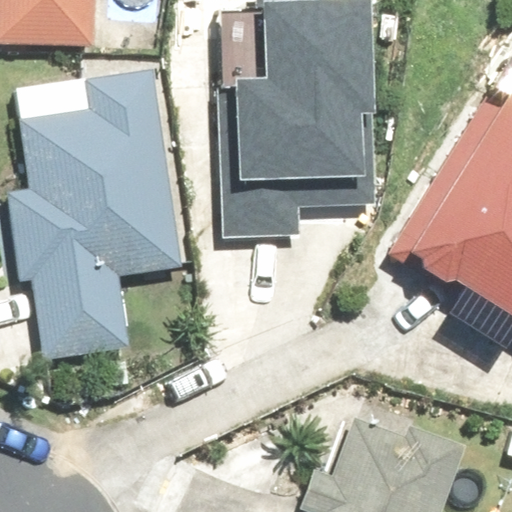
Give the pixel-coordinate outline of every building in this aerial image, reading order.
[(0,0),(0,48),(83,52),(85,0),(0,0)] [(369,211),(360,0),(317,2),(316,0),(247,0),(248,5),(205,7),(214,238),(298,234),(297,214),(369,211)] [(170,271),(142,74),(76,83),(81,112),(11,122),(20,189),(0,192),(0,216),(10,286),(25,284),(36,361),(120,349),(110,279),(170,271)] [(511,84),(495,74),(380,255),(475,316),(463,333),(493,352),(504,334),(511,339),(511,84)] [(299,511),(434,511),(458,447),(400,426),(396,438),(348,421),(327,477),(305,469),(291,509),(299,511)]
